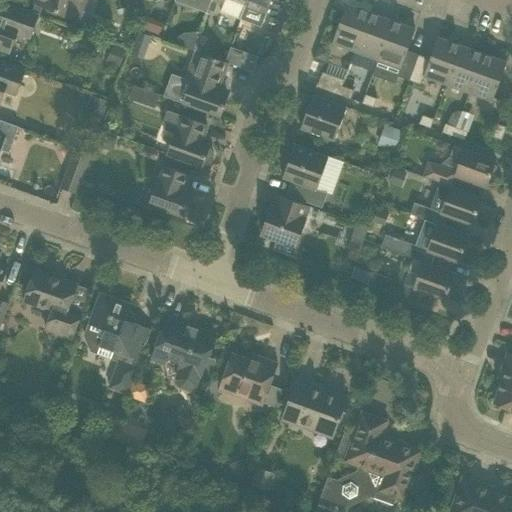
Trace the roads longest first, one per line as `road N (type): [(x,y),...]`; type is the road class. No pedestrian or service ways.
road 1 (residential): [(211,278),(276,86),(294,64),(318,0)]
road 2 (residential): [(464,374),(211,278)]
road 3 (residential): [(211,278),(0,201)]
road 4 (residential): [(464,374),(511,240)]
